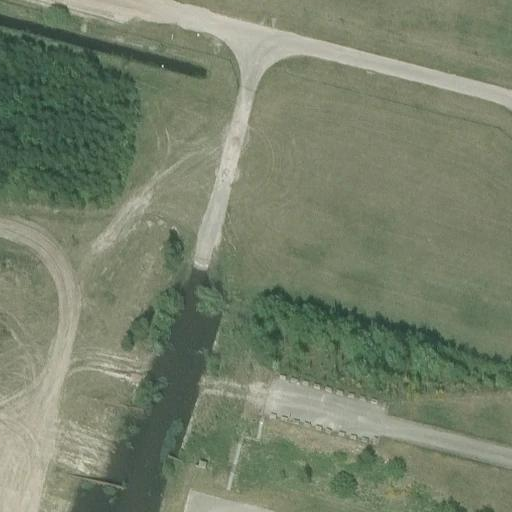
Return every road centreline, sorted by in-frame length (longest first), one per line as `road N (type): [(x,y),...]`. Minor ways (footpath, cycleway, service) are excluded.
road 1 (track): [(511,105),(112,0)]
road 2 (unknown): [(250,35),(193,299)]
